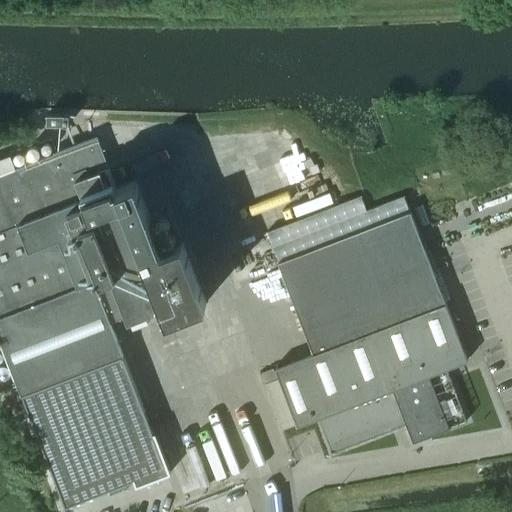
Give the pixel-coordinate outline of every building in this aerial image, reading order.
[(69,114),(47,114),(47,124),(69,124),(69,114)] [(97,138),(0,174),(0,336),(22,393),(123,354),(110,321),(129,314),(130,316),(162,303),(168,318),(207,303),(183,240),(163,248),(162,244),(159,245),(135,180),(116,187),(113,180),(109,182),(104,169),(108,168),(97,138)] [(295,153),(220,181),(241,238),(317,210),(295,153)] [(313,352),(275,367),(298,425),(318,417),(332,453),(407,424),(413,441),(450,427),(449,426),(466,419),(447,368),(468,360),(410,211),(278,261),(313,352)] [(123,354),(22,393),(65,505),(134,479),(137,486),(170,473),(155,433),(154,434),(123,354)] [(276,378),(273,369),(260,374),(264,383),(276,378)]
